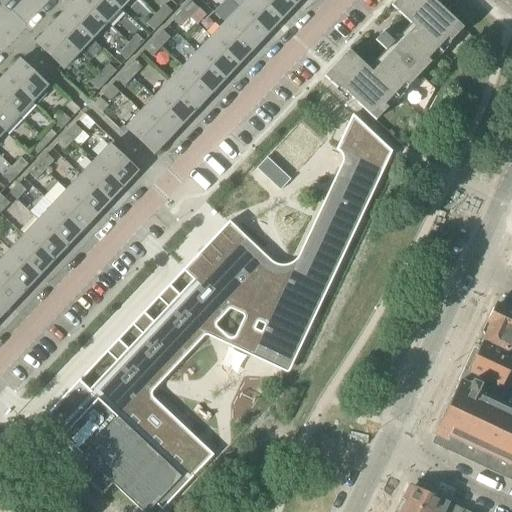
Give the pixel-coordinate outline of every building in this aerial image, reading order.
[(78,0),(75,0),(63,13),(91,40),(105,25),(78,0)] [(108,0),(78,0),(105,25),(119,10),(108,0)] [(108,0),(119,10),(128,0),(108,0)] [(259,0),(246,0),(238,8),(266,35),(280,20),(259,0)] [(289,0),(259,0),(280,20),(295,5),(289,0)] [(323,77),(336,89),(338,87),(374,121),(387,109),(383,105),(403,84),(407,87),(430,63),(426,60),(446,39),(450,42),(462,29),(437,5),(439,3),(435,0),(396,0),(390,6),(410,25),(411,24),(410,24),(414,20),(420,26),(416,29),(415,30),(412,34),(410,32),(396,46),(382,33),(374,41),(388,54),(374,69),(376,71),(373,75),(372,76),(369,79),(363,74),(366,70),(367,71),(368,70),(348,51),(323,77)] [(189,2),(180,12),(188,19),(197,9),(189,2)] [(163,6),(155,15),(162,22),(171,13),(163,6)] [(238,8),(224,23),(252,50),(266,35),(238,8)] [(188,19),(180,12),(172,21),(179,28),(188,19)] [(63,13),(49,28),(77,55),(91,40),(63,13)] [(162,22),(155,15),(146,25),(153,32),(162,22)] [(224,23),(210,38),(238,65),(252,50),(224,23)] [(77,55),(49,28),(34,43),(62,70),(77,55)] [(161,32),(153,41),(160,48),(169,39),(161,32)] [(135,35),(127,45),(134,52),(143,42),(135,35)] [(210,38),(196,53),(224,80),(238,65),(210,38)] [(160,48),(153,41),(144,51),(151,58),(160,48)] [(134,52),(127,45),(118,54),(125,61),(134,52)] [(196,53),(181,68),(210,95),(224,80),(196,53)] [(18,61),(4,76),(32,102),(46,87),(18,61)] [(133,61),(124,71),(132,78),(141,68),(133,61)] [(107,65),(99,75),(106,82),(115,72),(107,65)] [(181,68),(167,83),(195,110),(210,95),(181,68)] [(132,78),(124,71),(116,80),(123,87),(132,78)] [(106,82),(99,75),(90,84),(97,91),(106,82)] [(4,76),(0,79),(0,100),(18,117),(32,102),(4,76)] [(167,83),(153,98),(181,125),(195,110),(167,83)] [(110,86),(101,95),(109,102),(118,93),(110,86)] [(153,98),(139,113),(167,140),(181,125),(153,98)] [(0,100),(0,129),(3,132),(18,117),(0,100)] [(167,140),(139,113),(125,128),(153,155),(167,140)] [(52,123),(60,130),(69,121),(62,114),(52,123)] [(83,116),(78,121),(88,131),(94,125),(83,115),(83,116)] [(73,125),(65,135),(72,142),(81,132),(73,125)] [(47,129),(39,138),(46,145),(55,136),(47,129)] [(72,142),(65,135),(56,144),(63,151),(72,142)] [(46,145),(39,138),(30,147),(37,154),(46,145)] [(108,146),(94,161),(122,187),(136,173),(108,146)] [(45,155),(37,164),(44,171),(53,162),(45,155)] [(80,403),(78,402),(77,403),(79,404),(74,410),(72,408),(71,409),(73,411),(55,430),(53,429),(52,430),(60,438),(50,448),(101,496),(112,485),(140,511),(147,511),(180,478),(178,476),(219,434),(209,425),(169,467),(117,418),(227,302),(269,321),(252,357),(283,371),(288,359),(292,360),(381,171),(346,155),(334,180),(335,181),(289,278),(256,263),(260,254),(228,224),(183,271),(193,280),(178,297),(168,287),(158,298),(142,314),(132,325),(142,334),(127,351),(117,341),(106,352),(117,362),(96,383),(98,384),(80,403)] [(19,158),(10,168),(18,175),(27,165),(19,158)] [(94,161),(80,176),(108,202),(122,187),(94,161)] [(44,171),(37,164),(28,174),(35,181),(44,171)] [(18,175),(10,168),(2,177),(9,184),(18,175)] [(80,176),(66,191),(94,217),(108,202),(80,176)] [(18,184),(8,194),(16,201),(25,191),(18,184)] [(66,191),(52,205),(80,232),(94,217),(66,191)] [(1,197),(0,198),(0,213),(9,204),(1,197)] [(52,205),(38,220),(66,247),(80,232),(52,205)] [(38,220),(24,235),(52,262),(66,247),(38,220)] [(24,235),(10,250),(38,276),(52,262),(24,235)] [(10,250),(0,260),(0,268),(24,291),(38,276),(10,250)] [(0,268),(0,296),(10,306),(24,291),(0,268)] [(0,296),(0,316),(10,306),(0,296)] [(511,313),(494,305),(486,321),(511,334),(511,313)] [(484,337),(481,343),(511,357),(511,334),(486,321),(481,332),(484,337)] [(463,371),(474,376),(492,384),(491,387),(511,397),(511,357),(481,343),(474,358),(470,357),(463,371)] [(492,384),(474,376),(469,386),(459,382),(458,386),(457,385),(435,431),(436,432),(434,436),(437,437),(434,444),(511,480),(511,397),(491,387),(492,384)] [(465,511),(410,486),(403,501),(425,511),(465,511)] [(400,511),(425,511),(403,501),(398,511),(400,511)]
